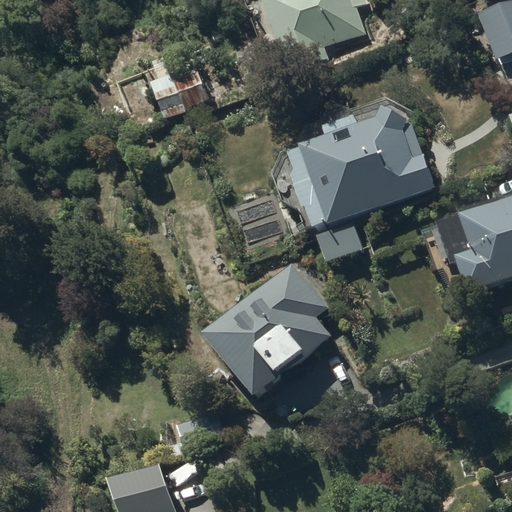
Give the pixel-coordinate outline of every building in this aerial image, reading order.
[(248,0),(269,61),(285,55),(287,62),(368,34),(360,8),(370,4),(368,0),(248,0)] [(182,73),(157,83),(170,119),(235,93),(225,65),(186,81),(182,73)] [(333,223),(334,227),(440,188),(416,124),(414,125),(415,120),(389,107),(384,120),(366,126),(363,117),(331,127),(334,137),(307,146),(308,151),(296,155),(302,173),(297,174),(309,210),(311,209),(318,228),(333,223)] [(463,264),(474,292),(511,279),(511,193),(467,208),(468,214),(443,222),(457,266),(463,264)] [(358,225),(323,237),(332,262),(366,250),(358,225)] [(296,266),(211,337),(263,399),(337,338),(320,318),(332,309),(296,266)] [(230,440),(221,412),(181,426),(186,442),(170,447),(173,458),(230,440)] [(179,511),(166,466),(117,480),(126,511),(179,511)]
